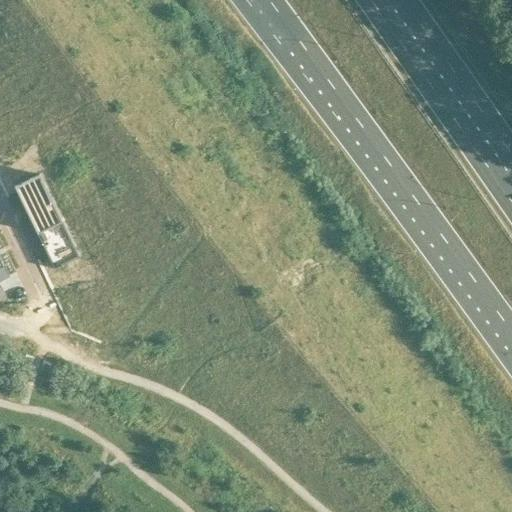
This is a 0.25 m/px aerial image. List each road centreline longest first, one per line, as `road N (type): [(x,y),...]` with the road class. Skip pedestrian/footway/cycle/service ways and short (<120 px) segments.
road 1 (trunk): [(266,0),(511,334)]
road 2 (trunk): [(511,202),(370,0)]
